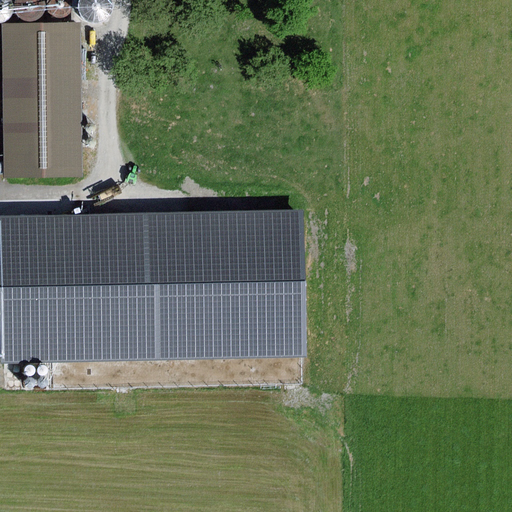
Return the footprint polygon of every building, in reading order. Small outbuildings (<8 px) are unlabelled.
[(0,0),(0,24),(1,25),(5,24),(10,23),(14,20),(17,16),(18,11),(17,6),(15,1),(14,0),(0,0)] [(21,15),(23,19),(27,22),(32,23),(37,23),(42,21),(46,18),(48,14),(50,9),(49,4),(47,0),(21,0),(21,1),(19,5),(19,10),(21,15)] [(54,14),(57,17),(61,19),(65,19),(69,18),(73,16),(75,13),(77,9),(77,5),(76,1),(75,0),(54,0),(53,2),(52,6),(53,10),(54,14)] [(81,26),(4,28),(7,174),(82,173),(81,26)] [(89,134),(91,134),(93,134),(95,133),(96,132),(97,130),(97,129),(97,127),(96,125),(95,124),(93,123),(91,123),(90,123),(88,124),(87,126),(86,128),(86,129),(87,131),(88,133),(89,134)] [(89,149),(91,149),(93,149),(94,148),(96,147),(97,145),(97,143),(97,142),(96,140),(94,139),(93,138),(91,138),(89,138),(87,139),(86,141),(86,142),(86,144),(86,146),(87,148),(89,149)] [(305,209),(0,215),(0,226),(3,365),(308,358),(305,209)]
